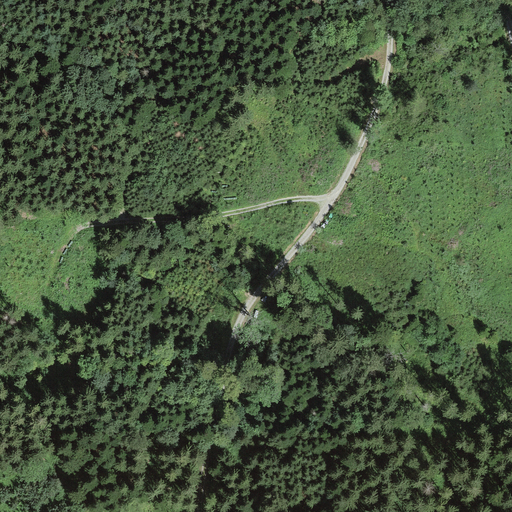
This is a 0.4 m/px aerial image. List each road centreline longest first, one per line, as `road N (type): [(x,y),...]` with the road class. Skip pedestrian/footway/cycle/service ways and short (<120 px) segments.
road 1 (track): [(386,0),(387,77),(354,156),(334,195),(237,316),(197,511)]
road 2 (track): [(334,195),(82,231),(66,268)]
